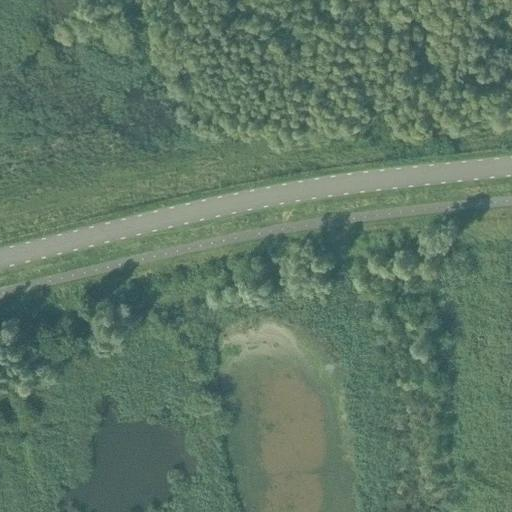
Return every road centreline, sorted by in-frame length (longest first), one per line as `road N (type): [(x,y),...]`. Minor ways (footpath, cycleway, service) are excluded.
road 1 (secondary): [(0,258),(276,194),(511,164)]
road 2 (track): [(99,273),(0,348)]
